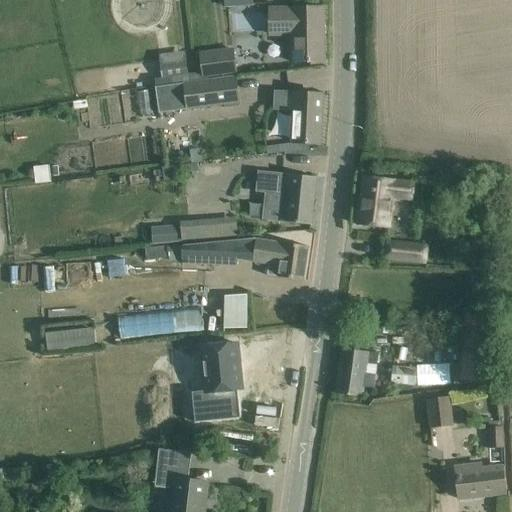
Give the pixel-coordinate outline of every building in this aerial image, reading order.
[(323,9),(286,9),(286,10),(269,10),(268,37),(290,37),(291,63),(323,63),(323,9)] [(234,48),(199,53),(203,79),(238,74),(234,48)] [(185,51),(159,55),(164,81),(189,78),(185,51)] [(160,114),(239,103),(236,76),(156,87),(160,114)] [(323,96),(287,94),(287,95),(275,94),(274,110),(293,111),(291,143),(320,145),(323,96)] [(49,167),(34,168),(36,184),(50,182),(49,167)] [(256,193),(281,196),(279,223),(312,226),(317,178),(258,172),(256,193)] [(358,226),(378,228),(391,229),(394,201),(412,204),(415,184),(364,178),(358,226)] [(424,178),(423,186),(435,187),(436,180),(424,178)] [(409,232),(411,205),(398,204),(396,231),(409,232)] [(236,219),(182,223),(182,226),(183,241),(238,237),(236,219)] [(183,241),(182,226),(152,228),(153,244),(183,241)] [(389,240),(387,266),(395,267),(395,264),(427,266),(429,243),(389,240)] [(183,248),(183,257),(183,264),(236,266),(236,259),(268,265),(267,276),(304,281),(308,248),(256,241),(183,248)] [(166,247),(146,249),(147,261),(167,259),(166,247)] [(103,278),(124,277),(123,258),(102,259),(103,278)] [(94,262),(59,263),(60,284),(94,284),(94,262)] [(45,266),(44,289),(53,289),(54,266),(45,266)] [(195,274),(161,274),(161,285),(195,284),(195,274)] [(246,292),(222,293),(223,325),(247,324),(246,292)] [(119,337),(202,323),(200,307),(117,321),(119,337)] [(465,316),(464,333),(468,333),(465,381),(488,383),(492,317),(465,316)] [(91,321),(41,321),(41,340),(91,339),(91,321)] [(206,392),(193,393),(196,423),(240,419),(238,390),(242,390),(237,344),(201,348),(206,392)] [(361,398),(363,388),(370,389),(372,375),(365,374),(368,353),(341,350),(335,395),(361,398)] [(394,365),(392,387),(416,389),(418,367),(394,365)] [(452,398),(427,401),(431,429),(456,426),(452,398)] [(505,447),(503,426),(487,428),(489,449),(505,447)] [(160,450),(156,486),(174,488),(170,511),(204,511),(208,483),(188,481),(192,454),(160,450)] [(482,466),(455,469),(456,480),(458,500),(503,494),(501,474),(500,468),(483,470),(482,466)] [(31,484),(23,485),(25,494),(33,492),(31,484)]
